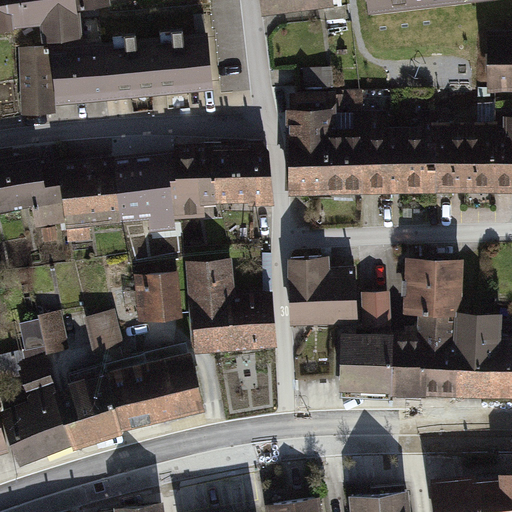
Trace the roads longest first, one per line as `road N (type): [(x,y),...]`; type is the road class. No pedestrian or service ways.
road 1 (residential): [(0,509),(167,459),(290,436)]
road 2 (residential): [(0,150),(84,133),(269,121)]
road 3 (residential): [(511,233),(282,237)]
road 4 (residential): [(290,436),(511,430)]
road 5 (residential): [(290,436),(282,237)]
road 6 (residential): [(269,121),(251,0)]
